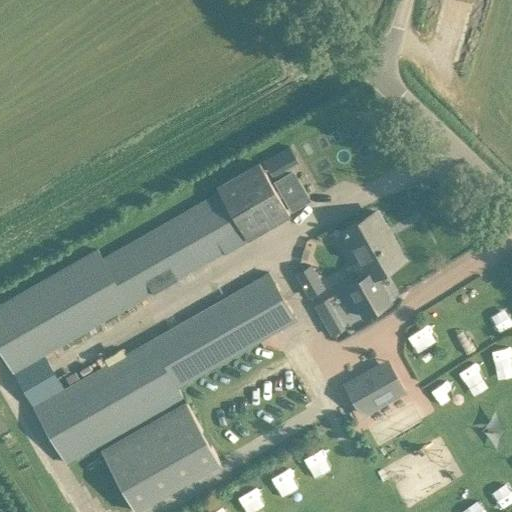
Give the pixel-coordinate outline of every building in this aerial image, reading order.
[(5,299),(0,302),(0,348),(66,463),(183,396),(179,388),(297,320),(267,270),(223,295),(54,391),(36,360),(291,216),(259,162),(217,185),(219,190),(102,256),(98,248),(62,268),(5,299)] [(375,211),(358,221),(343,230),(368,274),(346,287),(363,317),(391,301),(376,275),(403,260),(391,239),(388,241),(382,231),(386,229),(375,211)] [(312,260),(294,269),(308,294),(325,284),(312,260)] [(356,321),(338,289),(313,303),(332,335),(356,321)] [(421,324),(407,333),(418,350),(432,341),(421,324)] [(490,348),(495,367),(511,363),(507,344),(490,348)] [(387,362),(344,385),(361,416),(405,392),(387,362)] [(391,369),(404,386),(413,380),(400,362),(391,369)] [(466,384),(479,378),(472,363),(459,369),(466,384)] [(187,402),(102,451),(135,510),(221,462),(187,402)] [(295,462),(303,475),(318,466),(310,452),(295,462)] [(272,499),(292,487),(281,469),(262,482),(272,499)]
